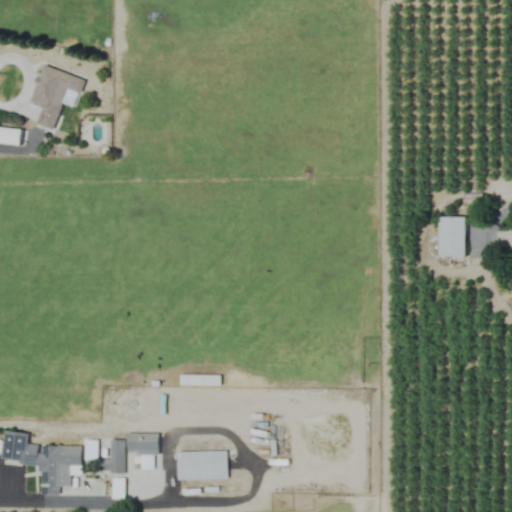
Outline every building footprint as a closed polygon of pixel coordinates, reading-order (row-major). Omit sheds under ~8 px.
[(36,125),(53,131),(66,89),(80,94),(85,78),(41,64),(29,100),(43,105),(36,125)] [(0,143),(20,146),(21,129),(0,127),(0,143)] [(465,216),(439,216),(439,256),(465,256),(465,216)] [(220,385),(220,374),(179,374),(179,385),(220,385)] [(82,446),(26,444),(27,432),(3,431),(2,462),(41,464),(40,493),(59,494),(59,486),(69,486),(69,474),(81,474),(82,446)] [(158,433),(126,433),(126,454),(158,454),(158,433)] [(109,459),(101,459),(101,471),(123,471),(123,439),(109,439),(109,459)] [(87,457),(97,456),(95,440),(85,441),(87,457)] [(177,479),(227,479),(227,450),(177,450),(177,479)]
